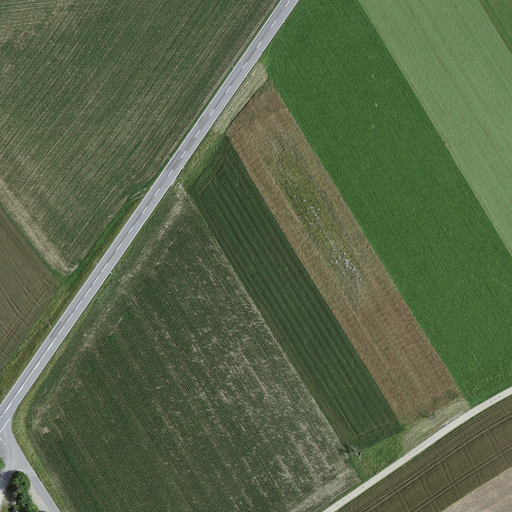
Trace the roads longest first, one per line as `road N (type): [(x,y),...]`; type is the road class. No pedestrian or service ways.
road 1 (secondary): [(0,419),(289,0)]
road 2 (track): [(326,511),(511,390)]
